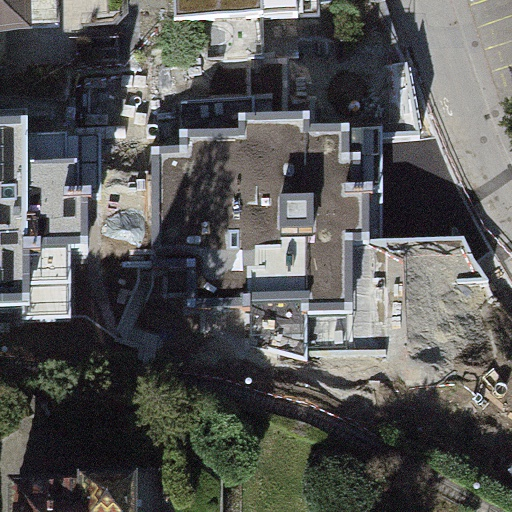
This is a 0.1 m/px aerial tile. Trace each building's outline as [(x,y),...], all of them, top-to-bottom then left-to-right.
[(0,0),(0,28),(56,27),(57,66),(93,65),(92,25),(126,24),(125,0),(0,0)] [(298,0),(173,0),(174,23),(299,19),(298,0)] [(178,144),(150,144),(153,270),(188,269),(189,310),(249,308),(248,300),(305,299),(305,318),(358,317),(357,245),(371,245),(370,186),(361,186),(360,155),(352,156),(351,123),(310,124),(310,112),(236,113),(236,123),(177,124),(178,144)] [(0,305),(24,305),(25,323),(73,321),(71,246),(87,246),(86,187),(76,187),(75,161),(63,161),(62,133),(29,134),(28,116),(0,116),(0,305)] [(83,492),(14,492),(14,511),(132,511),(132,486),(83,486),(83,492)]
